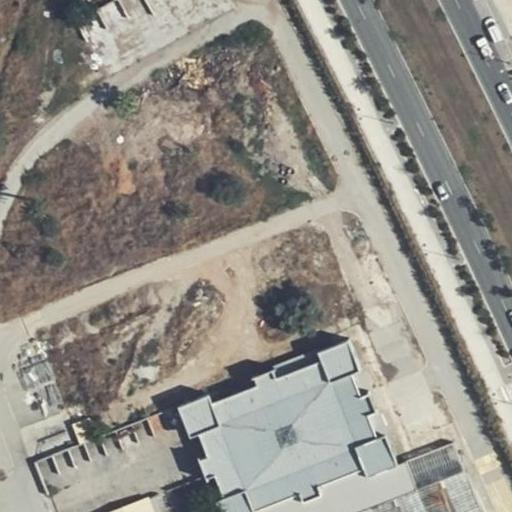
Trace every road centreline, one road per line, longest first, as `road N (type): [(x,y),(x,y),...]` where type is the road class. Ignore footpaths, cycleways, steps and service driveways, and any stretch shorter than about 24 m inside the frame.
road 1 (secondary): [(353,0),(511,327)]
road 2 (secondary): [(511,122),(452,0)]
